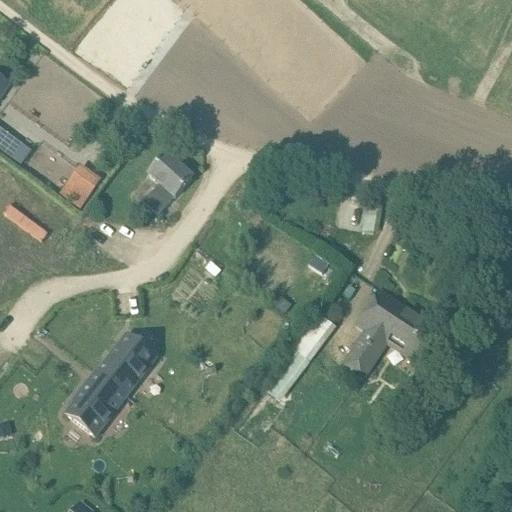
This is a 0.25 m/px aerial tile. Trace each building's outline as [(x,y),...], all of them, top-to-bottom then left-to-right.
[(0,80),(0,99),(9,87),(0,80)] [(0,137),(0,153),(22,169),(29,159),(0,137)] [(193,181),(167,157),(148,178),(158,187),(143,203),(158,217),(174,201),(193,181)] [(67,187),(59,197),(80,212),(88,202),(67,187)] [(378,235),(383,206),(366,203),(361,232),(378,235)] [(8,207),(2,216),(41,244),(47,236),(8,207)] [(205,269),(215,278),(221,271),(212,262),(205,269)] [(365,382),(388,348),(419,369),(442,335),(380,293),(357,328),(366,334),(344,367),(365,382)] [(291,306),(281,299),(274,309),(283,316),(291,306)] [(202,305),(179,331),(220,361),(244,333),(202,306),(202,305)] [(310,365),(309,365),(337,329),(320,317),(293,352),(296,355),(266,393),(280,404),(310,365)] [(178,333),(163,352),(202,385),(218,365),(178,333)] [(61,415),(94,441),(157,361),(124,335),(61,415)] [(239,432),(255,442),(271,418),(269,416),(278,403),(264,394),(239,432)] [(74,502),(79,486),(58,480),(53,496),(74,502)]
